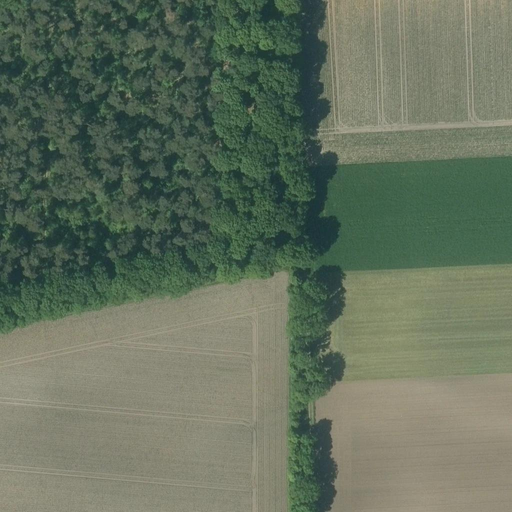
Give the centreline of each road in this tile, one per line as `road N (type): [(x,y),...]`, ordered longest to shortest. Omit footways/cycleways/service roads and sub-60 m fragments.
road 1 (track): [(301,511),(304,235),(290,0)]
road 2 (track): [(42,276),(47,0)]
road 3 (track): [(207,242),(217,230),(222,0)]
road 4 (track): [(0,324),(224,277)]
road 5 (track): [(207,242),(0,285)]
